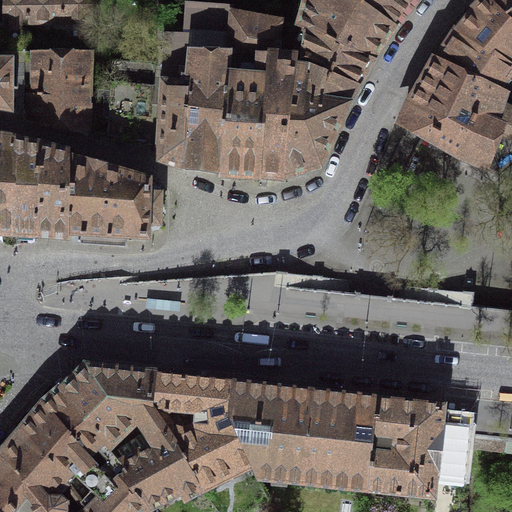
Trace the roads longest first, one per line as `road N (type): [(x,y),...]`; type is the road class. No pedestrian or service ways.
road 1 (residential): [(0,125),(120,155),(288,226)]
road 2 (residential): [(0,275),(221,247),(288,226)]
road 3 (residential): [(288,226),(344,185),(411,55),(451,0)]
road 4 (tertiary): [(511,375),(246,348)]
road 5 (residential): [(246,348),(59,328)]
road 6 (residential): [(0,436),(42,377),(59,328)]
